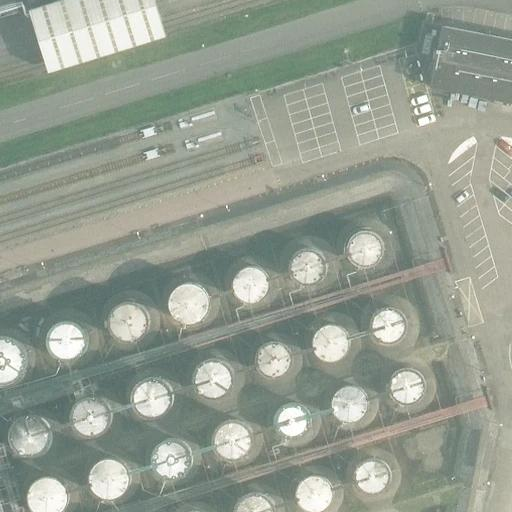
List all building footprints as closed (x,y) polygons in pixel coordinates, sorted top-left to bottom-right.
[(158,0),(76,0),(32,14),(52,77),(171,39),(158,0)] [(511,40),(443,27),(431,88),(511,104),(511,40)] [(385,253),(385,249),(384,244),(382,240),(379,236),(376,233),(371,231),(367,231),(362,231),(357,233),(353,235),(350,239),(348,243),(347,248),(347,253),(349,257),(351,261),(355,265),(359,267),(363,268),(368,268),(373,267),(377,265),(381,262),(383,258),(385,253)] [(327,270),(327,265),(326,261),(324,256),(321,253),(317,250),(312,249),(308,248),(303,249),(298,251),(295,254),(292,257),(290,262),(289,267),(290,271),(291,276),(294,280),(298,283),(302,285),(306,286),(311,286),(316,285),(320,282),(323,279),(326,275),(327,270)] [(271,288),(271,283),(270,279),(268,274),(265,271),(261,268),(256,266),(252,266),(247,267),(242,268),(239,271),(236,275),(234,279),(233,284),(233,289),(235,293),(237,297),(241,301),(245,303),(250,304),(255,304),(259,302),(263,300),(267,297),(269,293),(271,288)] [(211,306),(211,301),(210,296),(209,292),(206,288),(202,285),(197,283),(193,282),(188,282),(183,283),(179,285),(175,288),(172,292),(170,297),(170,302),(170,306),(171,311),(174,315),(177,319),(181,321),(186,323),(191,323),(196,323),(200,321),(204,318),(207,315),(210,311),(211,306)] [(151,324),(151,318),(150,313),(147,308),(144,304),(139,302),(134,300),(129,300),(124,301),(119,303),(115,307),(112,311),(111,316),(110,321),(111,327),(114,331),(117,335),(122,338),(127,340),(132,340),(137,339),(142,337),(146,333),(149,329),(151,324)] [(408,331),(408,325),(408,319),(405,314),(401,310),(396,307),(390,305),(385,306),(379,308),(375,312),(371,316),(370,322),(370,328),(371,333),(375,338),(379,342),(385,344),(390,344),(396,343),(401,340),(405,336),(408,331)] [(92,342),(92,336),(90,330),(87,325),(82,321),(77,318),(71,317),(64,318),(59,320),(54,324),(50,329),(48,334),(47,341),(48,347),(51,352),(55,357),(60,360),(66,362),(72,363),(78,361),(83,358),(88,354),(91,348),(92,342)] [(350,348),(351,343),(350,337),(348,332),(344,328),(339,325),(333,323),(327,324),(322,326),(318,330),(314,334),(313,340),(313,346),(314,351),(317,356),(322,359),(327,362),(333,362),(339,361),(344,358),(348,354),(350,348)] [(27,356),(26,351),(23,345),(20,341),(15,338),(10,336),(4,335),(0,335),(0,380),(2,381),(8,381),(13,379),(18,376),(22,372),(25,367),(27,362),(27,356)] [(294,365),(295,360),(294,355),(292,350),(289,346),(285,343),(280,341),(275,340),(270,341),(265,343),(261,346),(258,350),(256,355),(255,360),(256,365),(258,370),(261,374),(265,377),(270,379),(275,380),(280,379),(285,377),(289,374),(292,370),(294,365)] [(237,384),(237,379),(237,374),(235,369),(232,364),(228,361),(223,359),(218,357),(213,357),(208,359),(204,361),(200,364),(197,369),(195,374),(194,379),(195,384),(197,389),(200,393),(203,396),(208,399),(213,400),(218,400),(223,399),(228,396),(232,393),(235,389),(237,384)] [(426,392),(427,387),(426,381),(424,376),(420,372),(415,369),(410,367),(404,367),(399,369),(394,372),(391,376),(389,381),(388,387),(389,392),(391,397),(394,401),(399,404),(405,406),(410,406),(415,404),(420,401),(424,397),(426,392)] [(175,403),(176,398),(175,392),(173,388),(170,383),(166,380),(162,377),(157,376),(151,376),(146,377),(142,380),(138,383),(135,388),(133,392),(132,398),(133,403),(135,408),(138,412),(142,416),(146,418),(151,419),(157,419),(162,418),(166,415),(170,412),(173,408),(175,403)] [(369,409),(370,404),(369,399),(367,394),(364,389),(359,386),(354,384),(349,384),(344,385),(339,388),(335,391),(332,396),(331,401),(331,406),(332,412),(335,416),(339,420),(344,422),(349,424),(354,423),(359,421),(364,418),(367,414),(369,409)] [(114,421),(114,416),(114,411),(112,406),(109,402),(105,399),(101,397),(96,395),(91,395),(86,396),(82,399),(78,402),(75,406),(73,411),(72,416),(73,421),(75,426),(78,430),(81,433),(86,436),(91,437),(96,437),(101,436),(105,433),(109,430),(112,426),(114,421)] [(313,427),(313,422),(313,417),(311,412),(308,408),(305,405),(300,403),(296,402),(291,402),(286,403),(282,405),(278,408),(275,412),(274,417),(273,422),(274,427),(275,431),(278,435),(282,438),(286,440),(291,442),(296,442),(300,440),(305,438),(308,435),(311,431),(313,427)] [(53,441),(54,435),(53,430),(51,425),(48,421),(44,417),(39,415),(34,414),(28,414),(23,416),(18,419),(15,423),(12,427),(11,433),(11,438),(12,443),(15,448),(18,452),(23,455),(28,457),(34,457),(39,456),(44,454),(48,450),(51,446),(53,441)] [(254,444),(255,439),(254,434),(252,429),(249,425),(245,421),(240,419),(234,419),(229,419),(224,421),(220,425),(217,429),(215,434),(214,439),(215,445),(217,449),(220,454),(224,457),(229,459),(234,460),(240,459),(245,457),(249,454),(252,449),(254,444)] [(194,465),(195,459),(194,453),(191,447),(187,442),(182,439),(176,437),(170,437),(164,439),(159,443),(155,447),(152,453),(151,459),(152,465),(155,471),(159,475),(164,479),(170,480),(176,480),(182,479),(187,475),(191,471),(194,465)] [(392,482),(393,477),(392,471),(390,467),(387,462),(383,459),(377,457),(372,457),(367,458),(362,461),(358,464),(355,469),(354,474),(354,479),(355,485),(358,489),(362,493),(367,495),(372,496),(377,496),(382,494),(387,491),(390,487),(392,482)] [(132,484),(133,479),(132,474),(130,469),(127,465),(123,461),(119,459),(114,458),(109,458),(104,459),(99,461),(95,465),(92,469),(90,474),(90,479),(91,484),(92,489),(95,493),(99,497),(104,499),(109,500),(114,500),(119,499),(124,496),(127,493),(130,489),(132,484)] [(335,501),(336,495),(335,490),(334,485),(331,481),(327,478),(322,475),(317,474),(312,475),(307,476),(303,479),(299,483),(297,488),(296,493),(296,498),(298,503),(301,507),(305,511),(307,511),(324,511),(325,511),(329,509),(332,505),(335,501)] [(71,501),(72,497),(71,492),(70,488),(67,483),(64,480),(60,477),(56,476),(51,475),(46,475),(42,476),(38,479),(34,482),(31,485),(29,490),(28,494),(28,499),(29,504),(31,508),(34,511),(65,511),(67,510),(70,506),(71,501)] [(278,511),(278,507),(277,502),(274,498),(270,495),(266,492),(261,490),(256,490),(251,490),(246,492),(242,495),(239,498),(236,502),(234,507),(233,511),(278,511)]
